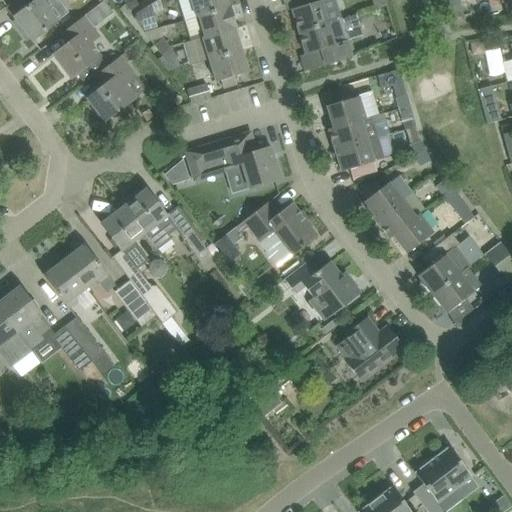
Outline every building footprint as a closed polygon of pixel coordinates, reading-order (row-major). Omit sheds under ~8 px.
[(32,41),(48,29),(57,22),(69,13),(58,0),(36,0),(14,18),(21,27),(18,29),(26,41),(30,39),(32,41)] [(139,5),(135,0),(127,0),(125,2),(130,10),(131,10),(139,5)] [(190,0),(196,16),(228,7),(225,0),(190,0)] [(291,9),(298,32),(327,23),(341,19),(334,0),(305,0),(307,4),(291,9)] [(384,0),(371,0),(374,8),(386,5),(384,0)] [(101,4),(95,8),(103,19),(113,12),(104,1),(101,4)] [(136,14),(135,19),(144,32),(158,28),(151,5),(147,8),(136,14)] [(202,37),(202,38),(234,28),(237,28),(230,6),(228,7),(196,16),(196,18),(198,17),(204,36),(202,37)] [(327,23),(298,32),(306,54),(312,52),(315,63),(324,61),(326,65),(345,59),(352,57),(347,40),(365,34),(358,14),(341,19),(327,23)] [(83,16),(79,19),(63,31),(71,42),(53,55),(71,79),(100,57),(90,44),(99,37),(83,16)] [(378,33),(382,43),(396,37),(392,27),(378,33)] [(202,38),(209,60),(241,50),(234,28),(202,38)] [(154,45),(161,54),(170,47),(162,38),(154,45)] [(170,47),(161,54),(162,56),(158,60),(167,72),(180,67),(177,57),(170,47)] [(241,50),(209,60),(216,82),(221,80),(223,88),(237,84),(234,76),(248,72),(241,50)] [(120,57),(112,63),(96,75),(104,86),(86,99),(104,122),(136,98),(126,85),(135,78),(120,57)] [(207,85),(187,91),(191,104),(210,98),(207,85)] [(395,97),(399,109),(409,106),(406,94),(395,97)] [(326,106),(333,128),(361,120),(365,119),(358,96),(326,106)] [(409,106),(399,109),(402,120),(413,117),(409,106)] [(497,107),(483,111),(487,124),(494,122),(500,120),(497,107)] [(149,110),(142,114),(146,121),(153,117),(149,110)] [(328,129),(335,150),(380,136),(374,117),(365,119),(361,120),(333,128),(328,129)] [(511,131),(503,134),(505,141),(511,139),(511,131)] [(250,132),(190,151),(185,153),(193,178),(227,167),(241,163),(249,189),(280,179),(270,147),(256,151),(250,132)] [(380,136),(335,150),(341,171),(373,162),(372,159),(385,155),(380,136)] [(409,145),(415,155),(425,150),(419,139),(409,145)] [(425,150),(415,155),(420,166),(430,161),(425,150)] [(180,184),(191,171),(179,161),(169,174),(180,184)] [(435,187),(442,196),(451,189),(444,179),(435,187)] [(362,203),(375,220),(401,199),(388,182),(362,203)] [(451,189),(442,196),(450,205),(459,198),(451,189)] [(124,208),(144,234),(157,251),(171,239),(169,236),(176,230),(146,190),(124,208)] [(389,238),(393,235),(392,235),(415,217),(401,199),(375,220),(389,238)] [(267,203),(251,216),(243,221),(259,242),(273,231),(292,255),(317,236),(292,203),(276,216),(267,203)] [(134,241),(144,234),(124,208),(101,225),(121,250),(134,241)] [(392,235),(393,235),(406,253),(433,233),(418,214),(415,217),(392,235)] [(183,240),(200,262),(207,272),(224,259),(212,243),(205,248),(193,232),(183,240)] [(430,291),(432,294),(459,273),(467,267),(473,263),(459,245),(459,244),(452,234),(428,252),(435,262),(418,275),(423,283),(422,284),(428,292),(430,291)] [(218,246),(230,261),(243,252),(230,236),(218,246)] [(75,253),(64,261),(85,288),(96,280),(105,293),(115,285),(109,278),(81,240),(71,247),(75,253)] [(485,253),(492,261),(504,277),(511,270),(511,257),(506,250),(499,241),(485,253)] [(85,288),(64,261),(53,269),(49,264),(40,271),(69,309),(78,302),(74,297),(85,288)] [(306,262),(290,274),(284,279),(296,294),(305,287),(313,297),(309,301),(325,321),(360,293),(345,273),(341,276),(330,261),(314,273),(306,262)] [(459,273),(432,294),(434,297),(433,298),(439,306),(440,305),(446,313),(481,286),(467,267),(459,273)] [(129,281),(155,314),(170,334),(178,329),(179,328),(171,317),(176,312),(156,285),(150,285),(140,273),(129,281)] [(141,326),(155,314),(129,281),(115,292),(141,326)] [(19,287),(0,301),(0,308),(32,350),(44,340),(41,337),(51,329),(40,315),(41,315),(19,287)] [(32,350),(0,308),(0,354),(7,363),(17,355),(20,359),(32,350)] [(115,320),(122,329),(133,322),(126,312),(115,320)] [(76,317),(64,327),(97,369),(109,359),(103,352),(76,317)] [(343,359),(359,382),(403,348),(386,327),(378,333),(367,318),(346,334),(348,336),(335,346),(344,358),(343,359)] [(212,343),(217,332),(200,324),(195,337),(207,341),(203,345),(206,348),(212,343)] [(97,369),(64,327),(51,337),(70,360),(79,371),(81,370),(88,379),(98,371),(97,369)] [(178,329),(170,334),(180,347),(187,342),(178,329)] [(223,340),(211,350),(219,360),(232,350),(223,340)] [(237,356),(222,367),(242,393),(257,382),(237,356)] [(147,366),(156,378),(167,369),(158,357),(147,366)] [(264,419),(283,405),(269,386),(251,400),(264,419)] [(78,418),(61,404),(49,418),(66,432),(78,418)] [(448,446),(431,459),(455,490),(472,477),(448,446)] [(424,485),(413,493),(427,511),(443,511),(437,503),(455,490),(431,459),(414,472),(424,485)] [(410,511),(391,486),(374,499),(383,511),(410,511)] [(511,506),(505,497),(494,505),(498,511),(506,511),(511,508),(511,506)] [(383,511),(374,499),(356,511),(383,511)]
